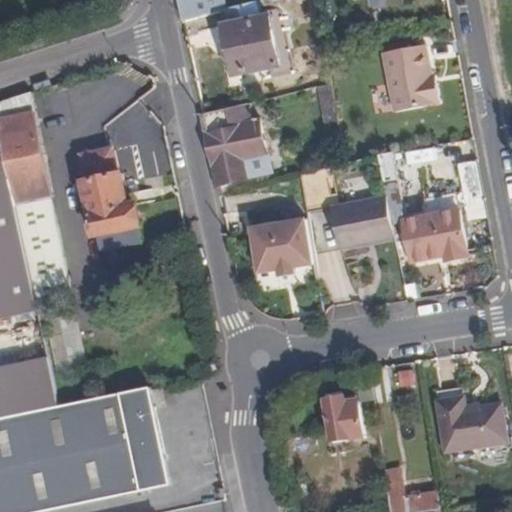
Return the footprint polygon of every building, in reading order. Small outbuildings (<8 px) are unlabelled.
[(209,14),(205,0),(179,0),(184,19),(209,14)] [(261,3),(223,11),(235,74),(281,65),(271,16),(263,17),(261,3)] [(385,56),(395,114),(442,105),(438,86),(434,86),(428,47),(385,56)] [(332,84),(318,87),(326,124),(340,121),(332,84)] [(0,122),(4,139),(17,205),(54,197),(33,92),(0,102),(0,122)] [(204,113),(219,185),(250,178),(246,158),(270,153),(263,120),(252,121),(248,103),(204,113)] [(4,139),(0,140),(0,323),(40,315),(30,265),(27,250),(22,228),(17,205),(4,139)] [(84,182),(94,237),(140,227),(136,205),(129,206),(122,174),(118,175),(114,150),(110,151),(81,156),(86,182),(84,182)] [(386,182),(401,181),(398,153),(383,154),(386,182)] [(397,240),(389,197),(381,160),(327,169),(334,208),(341,250),(397,240)] [(304,175),(309,205),(323,204),(324,210),(334,208),(327,169),(304,175)] [(310,213),(324,210),(323,204),(309,205),(310,213)] [(461,216),(430,221),(407,226),(415,265),(446,259),(447,262),(469,258),(461,216)] [(281,270),(296,268),(316,265),(310,220),(255,228),(261,273),(281,270)] [(27,250),(30,265),(42,263),(39,248),(27,250)] [(296,268),(281,270),(282,277),(297,275),(296,268)] [(0,366),(0,418),(60,406),(49,356),(0,366)] [(401,388),(416,386),(414,369),(399,372),(401,388)] [(60,406),(0,418),(0,511),(43,511),(173,488),(154,388),(124,394),(60,406)] [(344,399),(344,396),(331,398),(331,402),(329,403),(335,443),(366,439),(360,406),(348,407),(346,399),(344,399)] [(508,445),(505,423),(498,423),(496,407),(481,409),(481,412),(467,413),(466,408),(465,400),(438,403),(447,455),(508,445)] [(498,423),(505,423),(502,406),(496,407),(498,423)] [(399,481),(387,483),(391,511),(433,511),(441,511),(439,493),(402,499),(399,481)]
